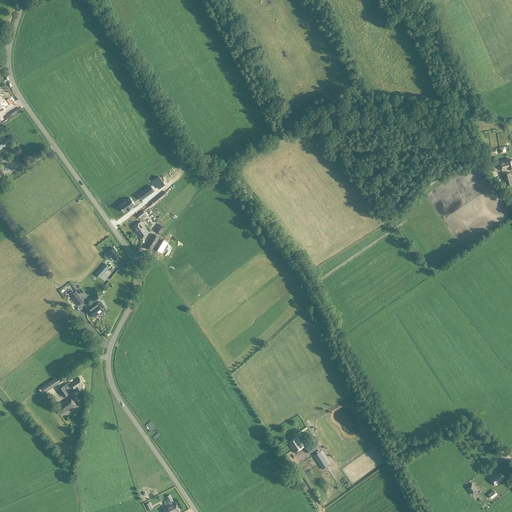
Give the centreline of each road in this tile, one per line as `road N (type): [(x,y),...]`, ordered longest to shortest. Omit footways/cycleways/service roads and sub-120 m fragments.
road 1 (unclassified): [(195,511),(111,383),(109,354),(134,292),(135,266),(12,83),(9,46),(23,0)]
road 2 (track): [(228,167),(305,269),(396,432),(413,437),(469,410),(511,457)]
road 3 (track): [(98,0),(186,148),(228,167)]
